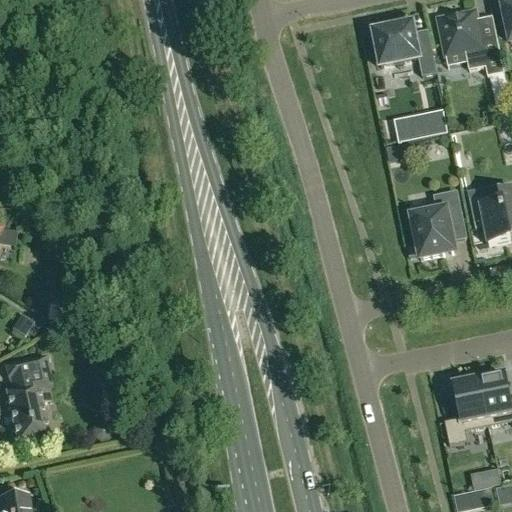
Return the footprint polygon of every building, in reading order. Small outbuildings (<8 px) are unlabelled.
[(511,1),(498,4),(503,28),(507,27),(511,46),(511,45),(511,1)] [(482,44),(476,14),(438,22),(446,59),(465,55),(469,73),(486,70),(488,80),(505,76),(497,41),(482,44)] [(418,52),(413,27),(400,30),(400,29),(387,32),(374,35),(377,51),(373,52),(377,68),(381,67),(381,70),(419,63),(423,80),(437,77),(432,49),(418,52)] [(433,137),(446,135),(442,114),(429,116),(433,137)] [(389,165),(400,163),(397,149),(386,151),(389,165)] [(511,244),(510,237),(511,237),(511,192),(500,195),(502,205),(471,211),(476,233),(486,231),(489,248),(511,244)] [(456,255),(453,244),(467,241),(459,205),(437,209),(438,214),(412,219),(415,235),(417,246),(418,246),(421,262),(443,258),(454,256),(454,255),(456,255)] [(0,247),(14,249),(15,235),(1,233),(0,232),(0,247)] [(49,393),(53,392),(46,360),(5,369),(8,383),(9,382),(12,394),(5,395),(16,447),(49,440),(42,407),(51,405),(49,393)] [(490,430),(511,425),(511,403),(511,404),(506,377),(480,383),(490,430)] [(475,384),(475,380),(458,383),(459,387),(454,388),(461,422),(445,425),(450,449),(468,445),(466,435),(490,430),(480,383),(475,384)] [(470,511),(467,496),(453,499),(455,511),(470,511)] [(0,502),(0,511),(28,511),(27,498),(0,502)]
